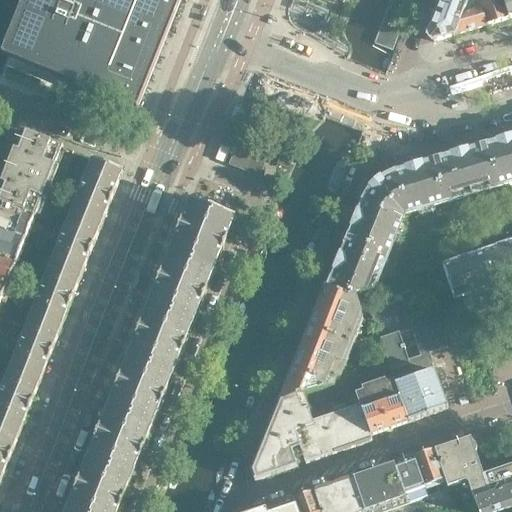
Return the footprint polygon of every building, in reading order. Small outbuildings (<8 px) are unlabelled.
[(24,0),(2,56),(8,58),(50,75),(137,110),(180,0),(24,0)] [(392,0),(373,49),(392,56),(413,0),(392,0)] [(462,16),(468,0),(442,0),(428,38),(428,39),(428,40),(428,41),(430,42),(431,43),(432,43),(454,37),(462,16)] [(508,21),(502,0),(478,0),(481,10),(487,27),(508,21)] [(511,0),(502,0),(508,21),(511,19),(511,0)] [(487,27),(481,10),(462,16),(454,37),(487,27)] [(52,83),(11,67),(3,88),(21,95),(44,104),(51,86),(52,83)] [(60,189),(73,154),(74,153),(42,140),(21,132),(0,187),(0,205),(35,219),(38,212),(42,213),(52,186),(60,189)] [(511,183),(511,137),(483,146),(431,161),(444,204),(489,191),(497,188),(500,188),(500,187),(511,183)] [(259,178),(268,154),(237,142),(228,166),(259,178)] [(291,170),(297,156),(283,151),(277,165),(291,170)] [(102,225),(122,173),(120,172),(117,171),(98,163),(95,162),(92,161),(72,213),(102,225)] [(444,204),(431,161),(396,171),(408,214),(444,204)] [(408,214),(396,171),(390,174),(387,175),(384,176),(381,178),(379,179),(375,183),(372,186),(370,188),(366,193),(363,198),(361,201),(360,203),(402,219),(404,216),(408,214)] [(191,262),(211,209),(189,200),(168,253),(191,262)] [(389,252),(402,219),(360,203),(347,236),(389,252)] [(0,232),(26,243),(35,219),(0,205),(0,232)] [(213,271),(234,218),(211,209),(191,262),(213,271)] [(81,277),(102,225),(72,213),(51,265),(81,277)] [(0,259),(17,266),(26,243),(0,232),(0,259)] [(375,288),(389,252),(347,236),(326,289),(350,299),(370,293),(370,292),(375,288)] [(511,279),(511,243),(482,254),(493,286),(511,279)] [(170,313),(191,262),(168,253),(148,304),(170,313)] [(493,286),(482,254),(468,259),(467,259),(461,261),(458,262),(442,267),(453,299),(493,286)] [(0,286),(8,289),(17,266),(0,259),(0,286)] [(193,322),(213,271),(191,262),(170,313),(193,322)] [(61,328),(81,277),(51,265),(31,316),(61,328)] [(332,388),(349,346),(361,316),(360,311),(363,304),(365,305),(370,293),(350,299),(326,289),(281,404),(307,396),(332,388)] [(433,365),(429,355),(447,348),(437,319),(421,325),(410,292),(368,306),(373,321),(380,344),(373,346),(376,354),(383,352),(394,382),(409,424),(448,410),(432,365),(433,365)] [(150,363),(170,313),(148,304),(128,354),(150,363)] [(173,373),(186,341),(193,322),(170,313),(150,363),(173,373)] [(40,380),(58,336),(61,328),(31,316),(11,368),(40,380)] [(130,414),(150,363),(128,354),(108,405),(130,414)] [(153,423),(169,383),(173,373),(150,363),(130,414),(153,423)] [(373,373),(370,366),(355,371),(357,379),(373,373)] [(0,423),(20,432),(40,380),(11,368),(0,394),(0,423)] [(409,424),(394,382),(356,395),(357,398),(370,437),(409,424)] [(337,455),(321,410),(313,413),(307,396),(281,404),(280,404),(252,478),(251,478),(256,483),(308,465),(337,455)] [(468,404),(465,396),(458,399),(460,406),(468,404)] [(370,437),(357,398),(321,410),(337,455),(372,442),(370,437)] [(110,466),(130,414),(108,405),(88,457),(110,466)] [(133,475),(153,423),(130,414),(110,466),(133,475)] [(0,482),(20,432),(0,423),(0,482)] [(483,476),(470,439),(434,451),(447,488),(461,484),(462,488),(466,490),(469,489),(474,501),(489,495),(483,476)] [(447,488),(434,451),(413,458),(424,487),(434,484),(437,492),(447,488)] [(77,511),(91,511),(110,466),(88,457),(68,508),(77,511)] [(424,487),(413,458),(394,465),(406,503),(426,496),(424,487)] [(379,511),(406,503),(394,465),(353,479),(363,511),(379,511)] [(117,511),(133,475),(110,466),(91,511),(117,511)] [(511,487),(511,466),(483,476),(489,495),(511,487)] [(363,511),(353,479),(313,493),(320,511),(363,511)] [(511,487),(489,495),(474,501),(478,511),(500,511),(511,508),(511,487)] [(320,511),(313,493),(293,500),(297,511),(320,511)] [(297,511),(293,500),(256,511),(297,511)]
